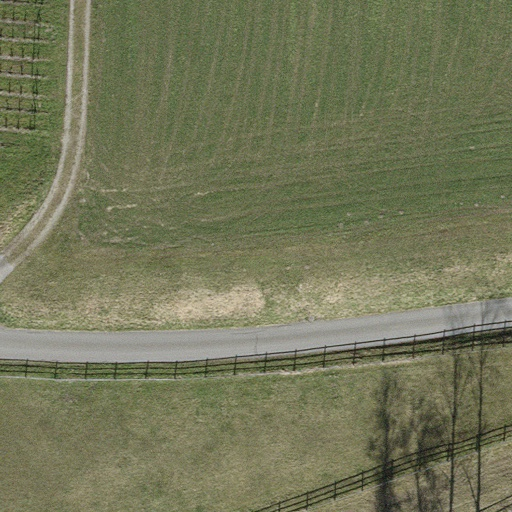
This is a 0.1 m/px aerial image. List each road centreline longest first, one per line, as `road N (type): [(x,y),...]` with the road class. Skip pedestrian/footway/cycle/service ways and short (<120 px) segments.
road 1 (unclassified): [(511,325),(138,361),(0,349)]
road 2 (track): [(0,291),(69,202),(86,112),(91,0)]
road 3 (track): [(511,466),(386,511)]
